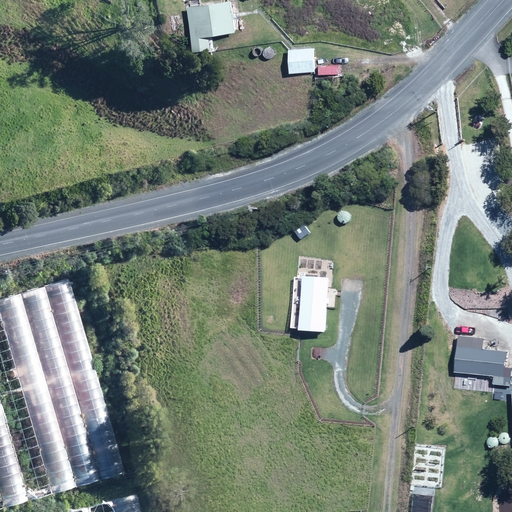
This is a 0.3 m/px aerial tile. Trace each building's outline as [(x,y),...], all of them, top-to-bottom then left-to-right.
[(238,31),(233,0),(228,0),(190,6),(194,36),(199,35),(199,36),(238,31)] [(179,14),(162,17),(164,29),(172,28),(173,31),(181,29),(179,14)] [(315,47),(290,48),(291,72),(316,71),(315,47)] [(0,506),(122,472),(66,278),(0,296),(0,506)] [(459,335),(455,371),(494,375),(492,393),(508,395),(509,385),(511,385),(511,377),(511,372),(511,366),(506,366),(507,351),(484,348),(485,338),(459,335)] [(451,420),(459,421),(461,405),(452,405),(451,420)] [(137,511),(133,496),(75,511),(137,511)]
